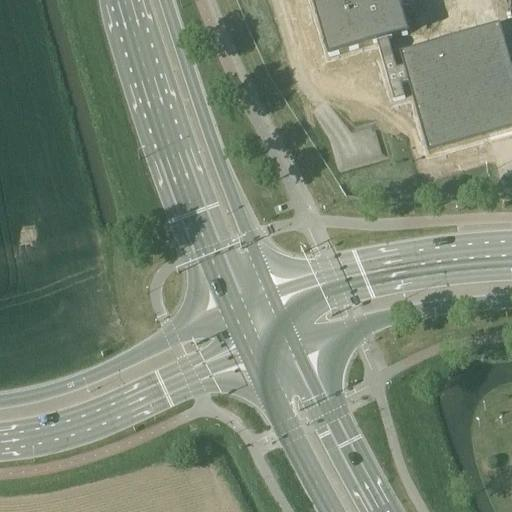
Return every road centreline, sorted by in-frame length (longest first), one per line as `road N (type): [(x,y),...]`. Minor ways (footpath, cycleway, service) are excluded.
road 1 (secondary): [(127,0),(170,149),(233,312)]
road 2 (secondary): [(274,295),(165,0)]
road 3 (secondary): [(0,450),(89,428),(254,360)]
road 4 (secondary): [(233,312),(77,384),(0,404)]
road 5 (secondary): [(511,249),(423,257),(274,295)]
road 6 (secondary): [(295,344),(396,316),(511,301)]
road 7 (secondary): [(380,511),(295,344)]
road 8 (secondary): [(254,360),(331,511)]
